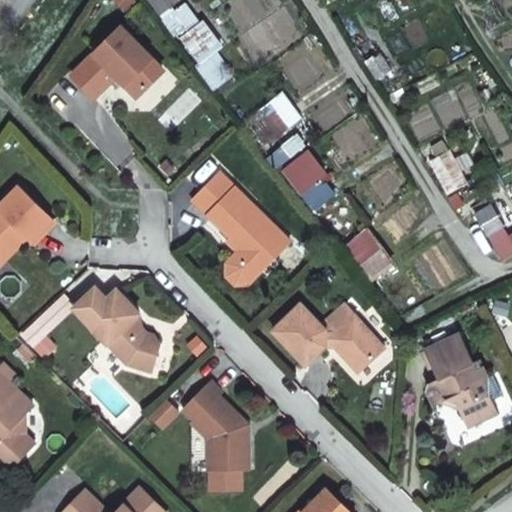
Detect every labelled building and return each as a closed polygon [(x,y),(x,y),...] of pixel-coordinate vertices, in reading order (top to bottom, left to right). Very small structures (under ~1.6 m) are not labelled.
[(149,0),(160,14),(168,8),(162,0),(149,0)] [(200,24),(184,37),(202,61),(218,49),(200,24)] [(121,27),(73,75),(95,97),(117,76),(137,96),(163,70),(121,27)] [(370,38),(357,47),(377,78),(390,70),(370,38)] [(266,99),(246,115),(255,128),(253,130),(264,145),(287,126),(266,99)] [(306,151),(282,170),(313,209),(334,195),(321,179),(325,175),(306,151)] [(449,151),(437,158),(445,172),(458,166),(449,151)] [(207,216),(232,240),(242,248),(227,264),(228,276),(238,286),(250,285),(292,241),(235,188),(234,188),(218,174),(193,201),(208,216),(207,216)] [(19,185),(0,205),(0,260),(18,242),(18,237),(23,233),(32,242),(54,219),(19,185)] [(489,205),(475,214),(493,243),(508,235),(489,205)] [(54,219),(32,242),(36,246),(59,223),(54,219)] [(365,229),(343,248),(369,282),(393,265),(365,229)] [(75,308),(120,357),(127,364),(152,371),(159,345),(154,334),(146,332),(133,319),(139,313),(116,290),(106,299),(95,288),(75,308)] [(273,328),(305,363),(325,344),(335,344),(351,362),(366,363),(384,346),(345,302),(321,324),(301,302),(273,328)] [(475,422),(496,412),(490,400),(502,395),(492,373),(486,376),(478,359),(473,362),(460,333),(424,348),(437,378),(433,380),(429,382),(426,389),(433,404),(445,399),(455,402),(462,417),(475,422)] [(420,350),(433,380),(437,378),(424,348),(420,350)] [(33,406),(0,373),(0,453),(9,461),(19,460),(35,441),(23,431),(18,427),(19,421),(25,414),(33,406)] [(246,426),(218,398),(221,394),(209,382),(181,410),(192,421),(189,423),(206,440),(207,472),(241,471),(241,454),(247,454),(247,437),(241,437),(240,432),(246,426)] [(165,511),(140,487),(116,511),(107,511),(85,490),(63,511),(165,511)] [(300,511),(298,510),(296,511),(350,511),(326,488),(300,511)]
